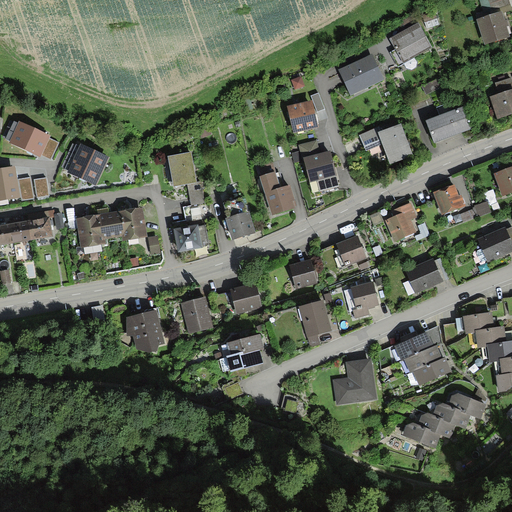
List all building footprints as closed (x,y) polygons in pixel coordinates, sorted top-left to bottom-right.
[(479,0),(484,13),(511,5),(509,0),(479,0)] [(502,11),(476,19),(485,45),(510,37),(507,26),(509,26),(507,20),(505,20),(502,11)] [(432,14),(423,17),(426,27),(435,24),(432,14)] [(384,46),(397,67),(403,64),(405,69),(411,71),(415,69),(415,64),(412,59),(428,49),(416,28),(384,46)] [(370,59),(340,73),(350,94),(380,81),(370,59)] [(511,80),(511,78),(495,83),(498,93),(490,96),(497,120),(511,115),(511,80)] [(308,103),(286,109),(294,134),(316,128),(308,103)] [(435,144),(469,131),(461,111),(427,124),(435,144)] [(47,137),(23,125),(14,143),(38,155),(47,137)] [(387,166),(411,158),(400,127),(377,135),(387,166)] [(313,145),(302,148),(312,187),(335,181),(329,156),(317,159),(313,145)] [(108,160),(80,146),(68,172),(96,185),(108,160)] [(190,155),(168,158),(172,185),(195,182),(190,155)] [(276,164),(255,170),(267,213),(289,206),(276,164)] [(0,199),(20,196),(14,167),(0,170),(0,199)] [(511,170),(496,177),(503,196),(511,192),(511,170)] [(453,188),(434,196),(443,215),(461,207),(453,188)] [(487,205),(473,210),(476,217),(490,212),(487,205)] [(243,206),(224,211),(232,240),(250,236),(243,206)] [(385,222),(394,243),(413,235),(407,223),(415,219),(409,206),(391,214),(393,219),(385,222)] [(95,217),(79,219),(84,250),(101,248),(100,237),(126,233),(127,239),(146,237),(142,209),(123,212),(124,217),(96,221),(95,217)] [(46,215),(0,222),(0,246),(50,238),(46,215)] [(201,216),(174,222),(180,249),(207,243),(201,216)] [(423,240),(428,237),(423,225),(417,228),(423,240)] [(511,232),(511,230),(478,243),(485,262),(511,251),(511,232)] [(365,255),(356,233),(332,242),(341,265),(365,255)] [(312,257),(288,261),(292,287),(316,282),(312,257)] [(432,263),(407,273),(415,291),(439,281),(432,263)] [(254,279),(229,284),(234,311),(259,306),(254,279)] [(376,305),(370,285),(346,292),(354,319),(367,315),(365,308),(376,305)] [(213,333),(204,293),(180,298),(189,338),(213,333)] [(318,294),(296,300),(306,334),(328,327),(318,294)] [(153,307),(126,312),(133,346),(159,340),(153,307)] [(491,314),(464,318),(466,333),(493,329),(491,314)] [(503,329),(476,332),(478,348),(505,344),(503,329)] [(260,334),(226,343),(230,355),(243,352),(244,354),(259,350),(264,349),(260,334)] [(426,338),(397,351),(403,363),(432,350),(426,338)] [(511,345),(488,348),(489,363),(511,360),(511,345)] [(434,349),(405,363),(411,376),(440,362),(434,349)] [(263,363),(259,350),(244,354),(243,352),(230,355),(227,356),(231,372),(263,363)] [(511,360),(499,362),(501,379),(498,379),(500,395),(504,394),(511,386),(511,360)] [(443,361),(414,375),(420,387),(449,374),(443,361)] [(335,383),(338,404),(374,399),(370,363),(347,366),(349,381),(335,383)] [(240,394),(236,385),(223,390),(227,400),(240,394)] [(486,404),(458,393),(452,396),(448,405),(461,411),(460,412),(471,416),(481,419),(486,404)] [(448,405),(443,403),(437,406),(433,415),(444,419),(443,421),(456,425),(466,429),(471,416),(460,412),(461,411),(448,405)] [(451,439),(456,425),(443,421),(444,419),(433,415),(428,413),(421,416),(418,424),(418,425),(431,429),(430,431),(441,435),(451,439)] [(418,424),(413,423),(407,425),(403,436),(436,448),(441,435),(430,431),(431,429),(418,425),(418,424)]
